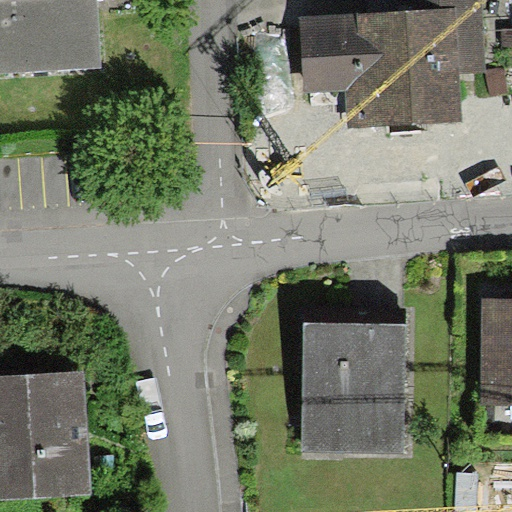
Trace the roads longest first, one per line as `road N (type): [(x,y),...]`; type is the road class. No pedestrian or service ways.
road 1 (residential): [(184,255),(511,226)]
road 2 (residential): [(207,0),(215,138),(184,255)]
road 3 (residential): [(184,255),(174,363),(193,511)]
road 4 (residential): [(0,265),(184,255)]
